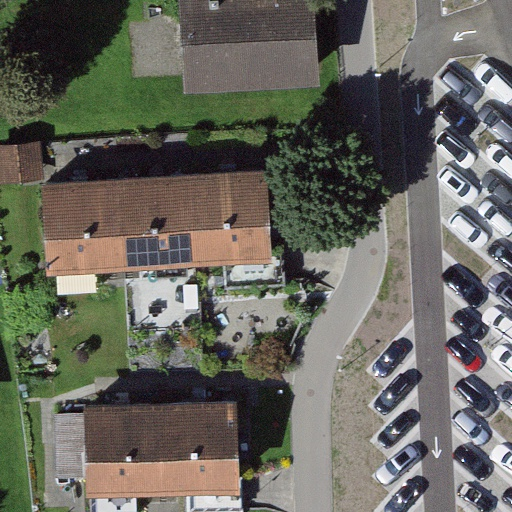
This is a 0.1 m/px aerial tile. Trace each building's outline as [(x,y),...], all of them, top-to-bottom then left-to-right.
[(316,0),(180,0),(185,92),(321,85),(316,0)] [(511,0),(417,0),(422,60),(511,53),(511,0)] [(270,261),(265,171),(187,173),(192,266),(270,261)] [(192,266),(187,173),(116,176),(118,269),(192,266)] [(116,176),(43,179),(46,270),(118,269),(116,176)] [(236,482),(234,394),(158,397),(159,486),(236,482)] [(159,486),(158,397),(84,399),(84,486),(159,486)]
